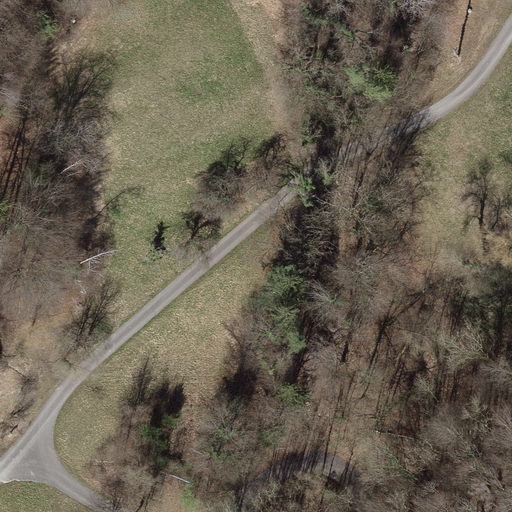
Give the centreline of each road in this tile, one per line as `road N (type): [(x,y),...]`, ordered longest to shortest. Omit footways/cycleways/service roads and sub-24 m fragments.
road 1 (residential): [(511,31),(443,112),(266,210),(117,342),(22,458)]
road 2 (residential): [(374,511),(359,477),(328,461),(275,475),(223,511)]
